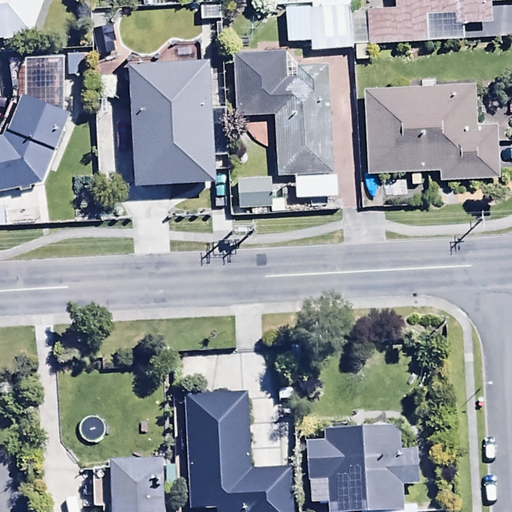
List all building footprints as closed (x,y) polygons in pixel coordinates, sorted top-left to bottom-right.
[(0,0),(0,48),(33,44),(48,0),(0,0)] [(364,3),(321,5),(324,61),(367,58),(364,3)] [(90,59),(66,59),(67,81),(91,80),(90,59)] [(247,61),(249,126),(285,125),(287,191),(347,189),(344,79),(298,80),(298,60),(247,61)] [(227,61),(132,68),(141,192),(222,186),(218,132),(232,131),(227,61)] [(475,92),(366,96),(368,181),(442,178),(442,188),(501,185),(499,132),(476,133),(475,92)] [(0,198),(38,190),(70,122),(26,101),(6,144),(0,145),(0,198)] [(270,184),(239,185),(240,211),(271,210),(270,184)] [(188,511),(292,511),(290,476),(248,479),(243,402),(182,407),(188,511)] [(400,436),(327,438),(327,450),(307,450),(308,492),(312,492),(313,511),(328,511),(416,511),(417,511),(404,511),(403,493),(421,493),(420,459),(400,459),(400,436)] [(112,472),(112,511),(165,511),(165,472),(112,472)]
